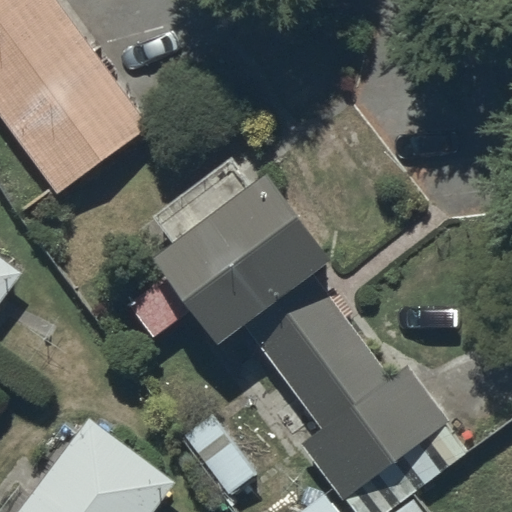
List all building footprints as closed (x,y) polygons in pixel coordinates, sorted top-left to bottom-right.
[(149,90),(85,0),(0,0),(0,81),(53,157),(149,90)] [(385,511),(472,448),(451,420),(455,417),(413,360),(396,372),(317,263),(340,246),(277,160),(257,174),(239,149),(157,209),(175,234),(161,244),(177,267),(133,298),(158,332),(203,299),(225,331),(246,315),(304,395),(281,411),(294,430),(317,413),(324,422),(303,437),(346,496),(349,494),(362,511),(385,511)] [(0,299),(25,266),(0,247),(0,299)] [(262,467),(218,406),(188,428),(233,489),(262,467)] [(151,511),(180,473),(96,410),(20,511),(151,511)] [(347,511),(327,485),(292,511),(347,511)] [(432,511),(417,492),(391,511),(432,511)]
